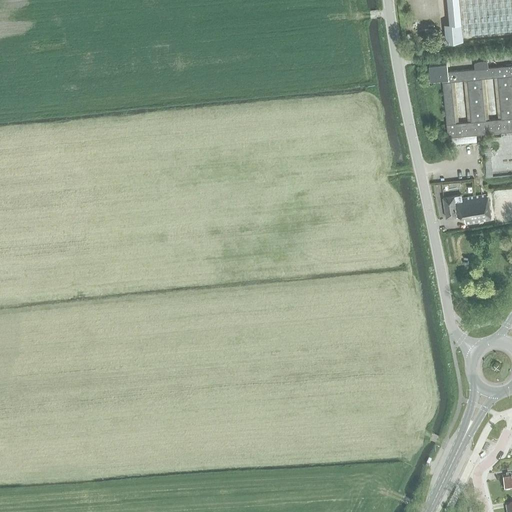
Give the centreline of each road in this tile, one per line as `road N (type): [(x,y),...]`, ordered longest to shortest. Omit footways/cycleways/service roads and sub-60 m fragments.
road 1 (tertiary): [(387,0),(447,311),(455,334),(476,353)]
road 2 (secondary): [(427,511),(486,392)]
